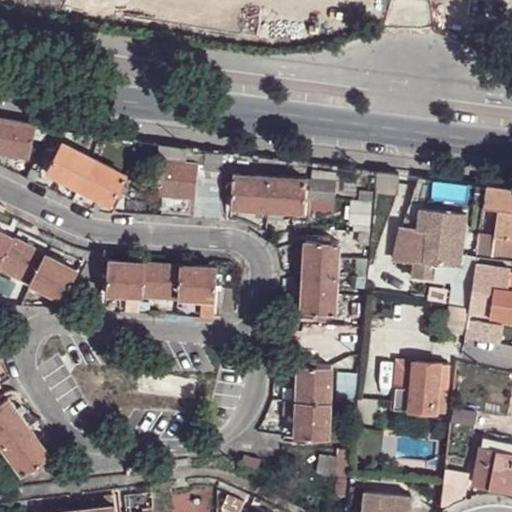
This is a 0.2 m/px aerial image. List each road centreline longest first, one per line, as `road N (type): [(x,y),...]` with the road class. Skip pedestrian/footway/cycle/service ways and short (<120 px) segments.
road 1 (residential): [(262,335),(69,326),(40,331),(29,350),(51,410),(86,440),(181,448),(217,442),(253,411)]
road 2 (secondary): [(511,152),(0,81)]
road 3 (residential): [(262,335),(266,278),(249,248),(86,229),(0,187)]
